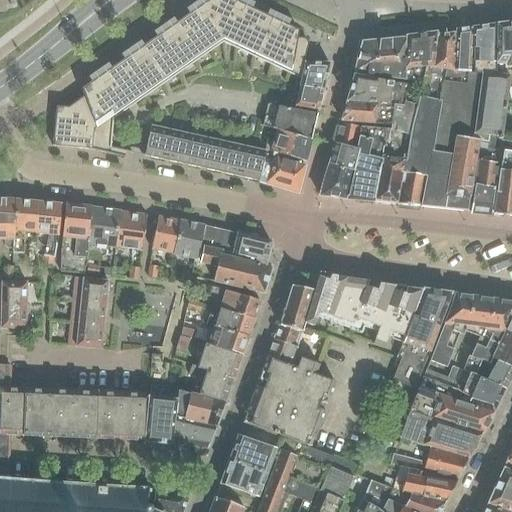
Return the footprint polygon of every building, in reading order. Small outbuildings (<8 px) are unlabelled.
[(53,131),(52,146),(91,150),(108,154),(108,151),(109,148),(110,149),(110,148),(111,134),(113,120),(136,103),(140,101),(147,96),(177,74),(222,43),(288,74),(289,74),(293,76),(299,79),(300,80),(304,63),(304,59),(304,44),(303,44),(303,43),(303,42),(302,42),(296,39),(298,31),(231,0),(208,0),(180,20),(81,89),(81,90),(83,97),(68,108),(57,107),(56,107),(56,108),(53,131)] [(511,23),(496,25),(495,66),(502,66),(503,69),(511,68),(511,23)] [(495,66),(496,25),(471,29),(470,73),(495,74),(495,66)] [(455,34),(453,72),(445,71),(442,82),(466,85),(467,73),(470,73),(471,29),(455,31),(455,34)] [(407,86),(420,87),(418,97),(438,102),(442,82),(445,71),(453,72),(455,34),(453,34),(450,31),(444,32),(442,35),(435,36),(433,68),(425,68),(421,82),(408,80),(407,86)] [(406,39),(405,47),(403,80),(408,80),(421,82),(425,68),(433,68),(435,36),(435,33),(415,36),(406,37),(406,39)] [(406,39),(399,39),(365,43),(361,46),(354,73),(403,80),(405,47),(406,39)] [(323,90),(329,64),(304,63),(300,80),(298,87),(323,90)] [(497,139),(500,140),(501,138),(502,138),(502,137),(509,77),(499,74),(495,74),(470,73),(467,73),(466,85),(442,82),(438,102),(441,102),(433,152),(431,152),(420,207),(466,212),(478,141),(483,142),(482,145),(493,147),(494,137),(497,138),(497,139)] [(353,76),(346,101),(387,105),(387,106),(395,106),(402,107),(403,104),(404,98),(407,86),(353,76)] [(317,110),(323,90),(298,87),(294,106),(317,110)] [(401,174),(395,204),(398,205),(397,208),(400,209),(401,205),(420,207),(431,152),(433,152),(441,102),(438,102),(418,97),(416,102),(415,107),(409,132),(409,134),(408,137),(404,160),(401,174)] [(376,105),(346,102),(341,122),(390,126),(395,106),(387,106),(376,105)] [(390,131),(389,132),(408,137),(409,134),(409,132),(415,107),(403,104),(402,107),(395,106),(390,126),(390,131)] [(268,105),(262,126),(276,131),(310,140),(311,140),(317,115),(316,115),(293,110),(278,107),(268,105)] [(344,147),(355,150),(358,138),(359,129),(359,127),(340,125),(334,144),(344,147)] [(144,155),(144,156),(163,161),(170,130),(150,126),(144,155)] [(359,129),(358,138),(355,150),(357,151),(352,172),(346,199),(371,202),(381,156),(381,155),(383,145),(388,141),(389,132),(390,131),(359,129)] [(170,130),(163,161),(182,165),(189,135),(170,130)] [(266,140),(266,141),(264,150),(303,162),(309,140),(310,141),(310,140),(276,131),(273,142),(266,140)] [(189,135),(182,165),(201,169),(208,139),(189,135)] [(490,214),(493,215),(503,150),(511,151),(511,138),(502,137),(502,138),(499,152),(490,214)] [(208,139),(201,169),(220,173),(226,143),(208,139)] [(226,143),(220,173),(239,177),(245,147),(226,143)] [(355,150),(344,147),(334,144),(328,165),(352,172),(357,151),(355,150)] [(245,147),(239,177),(258,182),(258,180),(265,151),(245,147)] [(490,214),(499,152),(480,150),(470,212),(490,214)] [(493,215),(511,216),(511,151),(503,150),(493,215)] [(371,202),(395,204),(401,174),(404,160),(381,156),(371,202)] [(303,166),(302,166),(275,158),(265,183),(296,192),(303,166)] [(319,196),(346,199),(352,172),(328,165),(319,195),(319,196)] [(14,201),(0,199),(0,239),(12,240),(13,240),(14,231),(14,209),(14,201)] [(12,240),(12,254),(23,254),(23,253),(22,253),(22,232),(34,233),(37,203),(14,201),(14,209),(14,231),(13,240),(12,240)] [(37,203),(34,233),(47,234),(44,256),(43,256),(43,257),(54,259),(56,245),(56,244),(57,235),(58,235),(60,205),(37,203)] [(85,267),(88,245),(90,208),(65,206),(61,251),(60,272),(84,275),(84,267),(85,267)] [(115,248),(120,213),(120,212),(91,208),(89,245),(115,248)] [(115,248),(142,251),(146,216),(120,213),(115,248)] [(157,217),(151,250),(173,254),(179,222),(157,217)] [(196,259),(199,247),(202,237),(204,227),(180,222),(179,222),(173,254),(173,255),(196,259)] [(254,263),(265,265),(270,242),(237,234),(204,227),(202,237),(199,247),(203,248),(221,252),(255,259),(254,263)] [(270,267),(265,266),(220,256),(221,252),(203,248),(200,263),(217,267),(213,282),(262,294),(270,267)] [(43,257),(41,264),(52,266),(54,259),(43,257)] [(86,274),(98,276),(99,268),(87,266),(86,274)] [(149,266),(147,278),(155,279),(156,279),(157,267),(150,266),(149,266)] [(12,279),(11,267),(4,267),(3,279),(12,279)] [(104,268),(103,276),(111,277),(111,269),(104,268)] [(115,268),(114,277),(124,278),(125,269),(115,268)] [(138,269),(137,268),(130,268),(129,279),(137,280),(138,269)] [(184,272),(179,283),(187,286),(191,275),(184,272)] [(402,343),(422,290),(368,282),(368,281),(319,275),(313,292),(304,324),(313,327),(316,317),(318,313),(318,312),(322,313),(322,314),(342,321),(345,322),(351,324),(349,330),(360,334),(361,333),(362,329),(363,327),(364,323),(365,323),(393,333),(391,339),(401,343),(402,343)] [(75,278),(72,301),(105,305),(107,282),(75,278)] [(26,283),(11,283),(0,282),(0,305),(26,306),(26,283)] [(253,320),(259,302),(226,291),(210,287),(207,296),(223,301),(220,310),(253,320)] [(313,292),(290,287),(284,309),(278,327),(273,340),(296,348),(304,324),(313,292)] [(396,356),(400,358),(392,380),(414,389),(429,352),(450,295),(450,294),(422,290),(402,343),(401,343),(396,356)] [(446,368),(447,365),(472,297),(454,295),(454,296),(429,361),(446,368)] [(482,380),(486,381),(496,362),(490,359),(511,312),(511,302),(472,297),(447,365),(451,367),(466,372),(482,380)] [(105,305),(72,301),(70,323),(103,327),(105,305)] [(202,305),(188,301),(186,309),(200,313),(202,305)] [(26,306),(0,305),(0,328),(25,329),(26,306)] [(247,338),(253,320),(220,310),(216,327),(247,338)] [(511,312),(490,359),(496,362),(511,368),(511,312)] [(103,327),(70,323),(68,346),(100,350),(103,327)] [(191,338),(193,331),(181,327),(179,334),(191,338)] [(208,345),(241,356),(242,356),(247,338),(216,327),(214,327),(208,345)] [(384,349),(388,336),(377,332),(372,344),(384,349)] [(189,339),(179,336),(174,351),(184,354),(189,339)] [(273,340),(267,357),(291,366),(296,348),(273,340)] [(188,375),(203,380),(198,394),(225,403),(232,380),(233,380),(241,356),(204,344),(197,367),(191,365),(188,375)] [(291,367),(291,366),(267,357),(263,369),(243,422),(246,424),(310,448),(312,443),(307,442),(309,438),(313,440),(319,424),(315,422),(321,405),(325,406),(327,402),(323,401),(326,392),(329,384),(333,385),(334,383),(314,375),(318,365),(299,358),(296,368),(291,367)] [(511,368),(496,362),(486,381),(504,390),(511,374),(511,368)] [(6,367),(4,367),(0,366),(0,478),(5,479),(5,475),(7,476),(8,461),(8,459),(9,443),(9,442),(9,436),(0,435),(0,387),(9,388),(9,371),(10,367),(6,367)] [(504,390),(486,381),(482,380),(466,372),(451,367),(447,379),(426,370),(419,387),(438,395),(493,412),(504,390)] [(150,386),(149,394),(149,397),(147,397),(143,442),(171,445),(171,444),(172,444),(175,416),(177,396),(160,394),(160,387),(150,386)] [(36,389),(9,388),(0,387),(0,435),(9,436),(34,437),(143,442),(145,393),(36,389)] [(481,435),(493,412),(438,395),(419,387),(409,412),(481,435)] [(224,404),(197,396),(178,391),(177,396),(175,416),(197,422),(216,427),(224,404)] [(399,439),(429,448),(468,460),(481,435),(409,412),(399,439)] [(172,444),(192,447),(197,422),(175,416),(172,444)] [(207,449),(216,427),(197,422),(192,447),(206,449),(207,449)] [(237,435),(229,460),(238,463),(266,474),(272,457),(275,449),(241,437),(239,436),(239,435),(238,435),(237,435)] [(276,511),(275,511),(280,511),(284,501),(290,497),(302,501),(302,500),(309,502),(310,503),(325,466),(329,468),(351,478),(356,467),(302,446),(297,458),(299,458),(298,459),(289,482),(285,493),(284,494),(283,493),(276,511)] [(389,464),(457,480),(468,460),(429,448),(425,463),(392,455),(389,464)] [(278,459),(271,476),(289,482),(298,459),(299,458),(297,458),(280,451),(278,459)] [(229,460),(219,484),(229,488),(258,497),(266,474),(238,463),(229,460)] [(407,472),(402,492),(445,502),(457,480),(389,464),(389,466),(407,472)] [(310,511),(338,511),(344,499),(342,498),(351,478),(329,468),(310,511)] [(488,504),(511,511),(511,472),(503,469),(488,504)] [(0,511),(161,511),(160,511),(159,511),(157,511),(150,508),(149,508),(150,490),(125,488),(125,484),(120,484),(120,488),(88,486),(89,481),(84,481),(83,483),(84,484),(83,486),(76,485),(47,483),(48,478),(43,478),(42,482),(10,480),(10,476),(7,476),(5,475),(5,479),(0,478),(0,511)] [(271,476),(260,505),(276,511),(283,493),(284,494),(285,493),(289,482),(271,476)] [(382,485),(391,489),(394,481),(385,478),(382,485)] [(385,498),(412,511),(439,511),(445,502),(402,492),(401,493),(389,488),(385,498)] [(182,511),(189,493),(155,490),(150,508),(157,511),(159,511),(160,511),(161,511),(182,511)] [(214,498),(209,511),(241,511),(243,509),(243,508),(224,501),(214,498)] [(380,511),(412,511),(385,498),(380,511)] [(306,511),(310,503),(309,502),(302,500),(302,501),(297,511),(306,511)]
